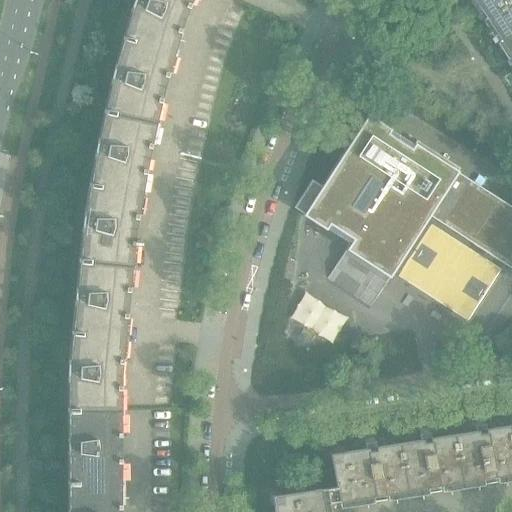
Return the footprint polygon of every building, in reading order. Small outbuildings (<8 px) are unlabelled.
[(192,5),(193,0),(135,0),(133,8),(132,8),(123,38),(176,53),(181,34),(178,33),(183,18),(189,4),(192,5)] [(511,0),(469,0),(479,15),(484,12),(487,17),(511,0)] [(511,32),(511,0),(487,17),(484,19),(485,20),(483,21),(494,37),(499,34),(502,39),(511,32)] [(511,32),(502,39),(499,41),(499,42),(498,43),(509,60),(511,57),(511,32)] [(170,73),(176,53),(123,38),(114,69),(115,69),(112,80),(111,80),(104,111),(158,123),(162,103),(159,102),(163,87),(167,72),(170,73)] [(153,144),(158,123),(104,111),(97,143),(98,143),(96,153),(95,153),(89,187),(143,197),(147,174),(144,173),(146,159),(150,143),(153,144)] [(470,180),(457,172),(460,168),(416,140),(414,144),(373,118),(367,114),(321,186),(311,180),(293,208),(303,214),(302,215),(325,230),(326,229),(349,244),(327,278),(371,306),(429,216),(511,269),(511,266),(511,207),(496,197),(470,180)] [(140,215),(143,197),(89,187),(84,216),(85,216),(83,228),(82,228),(79,258),(134,263),(136,245),(140,245),(140,241),(133,240),(134,230),(137,214),(140,215)] [(131,287),(134,263),(79,258),(75,292),(76,292),(76,301),(74,300),(71,333),(126,336),(128,317),(125,317),(126,303),(128,287),(131,287)] [(124,358),(126,336),(71,333),(68,364),(69,364),(68,377),(67,377),(67,410),(122,409),(122,389),(119,389),(119,374),(121,358),(124,358)] [(122,431),(122,409),(67,410),(67,442),(68,442),(68,450),(67,450),(67,485),(122,484),(122,461),(119,461),(119,447),(119,431),(122,431)] [(511,479),(511,451),(508,426),(486,429),(486,424),(474,426),(475,431),(453,434),(462,488),(511,479)] [(462,488),(453,434),(431,438),(430,433),(419,435),(420,440),(398,443),(407,496),(462,488)] [(407,496),(398,443),(376,447),(376,442),(364,443),(365,449),(330,454),(331,458),(335,487),(319,489),(323,510),(329,509),(407,496)] [(119,511),(119,503),(122,503),(122,484),(67,485),(67,511),(119,511)] [(329,511),(329,509),(323,510),(319,489),(319,488),(272,496),(274,511),(329,511)]
